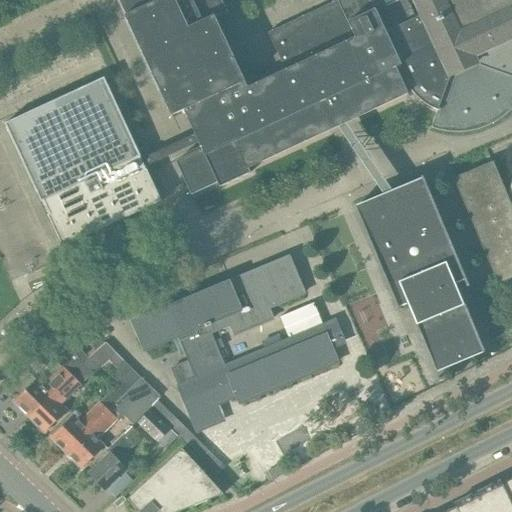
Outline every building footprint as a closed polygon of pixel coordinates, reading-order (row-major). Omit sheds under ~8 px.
[(220,0),(116,0),(124,16),(126,20),(128,19),(161,90),(159,90),(171,116),(183,110),(202,149),(176,162),(191,195),(217,183),(219,187),(250,173),(248,168),(337,127),(346,123),(408,94),(407,92),(411,90),(413,93),(416,96),(419,99),(424,103),(428,106),(433,108),(437,110),(431,127),(431,126),(430,128),(436,129),(442,131),(448,132),(454,132),(460,132),(466,132),(472,131),(478,130),(484,128),(489,125),(494,123),(499,120),(504,117),(508,113),(511,109),(511,0),(339,0),(337,1),(268,33),(282,63),(244,81),(214,18),(226,12),(220,0)] [(143,162),(104,78),(5,124),(62,247),(78,240),(161,201),(151,179),(147,170),(143,162)] [(347,130),(338,133),(384,199),(392,195),(347,130)] [(196,146),(193,138),(143,162),(147,170),(196,146)] [(511,180),(508,193),(504,195),(491,163),(455,178),(500,283),(511,277),(511,212),(510,206),(511,205),(511,180)] [(426,185),(424,181),(422,182),(423,182),(392,195),(388,197),(384,199),(357,210),(357,209),(355,210),(357,214),(395,305),(397,310),(399,309),(398,308),(407,304),(431,362),(430,362),(433,368),(435,367),(435,366),(480,347),(480,348),(482,347),(480,341),(479,342),(455,284),(464,281),(464,282),(466,281),(464,276),(426,185)] [(289,257),(132,323),(144,350),(180,335),(190,361),(171,369),(179,387),(177,387),(196,431),(224,419),(217,403),(236,396),(239,403),(338,362),(332,347),(344,342),(335,321),(329,323),(320,301),(287,315),(296,337),(223,367),(208,333),(229,324),(234,334),(273,318),(268,308),(304,293),(289,257)] [(54,341),(47,347),(53,354),(60,348),(54,341)] [(49,398),(30,417),(45,432),(59,418),(66,411),(60,404),(83,381),(84,382),(94,372),(98,371),(104,365),(110,361),(117,368),(124,361),(106,342),(103,345),(102,346),(89,358),(72,375),(49,398)] [(36,379),(14,401),(28,416),(30,417),(49,398),(72,375),(89,358),(74,343),(56,361),(62,367),(43,386),(36,379)] [(65,423),(51,437),(66,452),(108,411),(120,399),(141,378),(124,361),(117,368),(111,373),(110,374),(119,383),(79,422),(73,415),(65,423)] [(141,378),(120,399),(139,418),(150,408),(151,407),(150,406),(157,399),(160,396),(141,378)] [(150,409),(137,423),(158,442),(171,429),(171,428),(150,409)] [(117,419),(115,418),(108,411),(66,452),(82,468),(104,446),(97,439),(117,419)] [(110,454),(89,473),(105,490),(107,488),(115,497),(134,480),(125,471),(126,471),(118,462),(135,446),(123,434),(106,450),(110,454)] [(177,511),(223,494),(181,449),(127,499),(139,511),(158,511),(177,511)] [(208,450),(200,457),(218,475),(220,472),(226,467),(208,450)] [(279,466),(265,473),(269,480),(269,482),(284,474),(283,474),(279,466)] [(500,481),(477,492),(487,511),(511,511),(511,478),(502,483),(500,481)] [(487,511),(477,492),(454,504),(455,506),(444,511),(487,511)]
